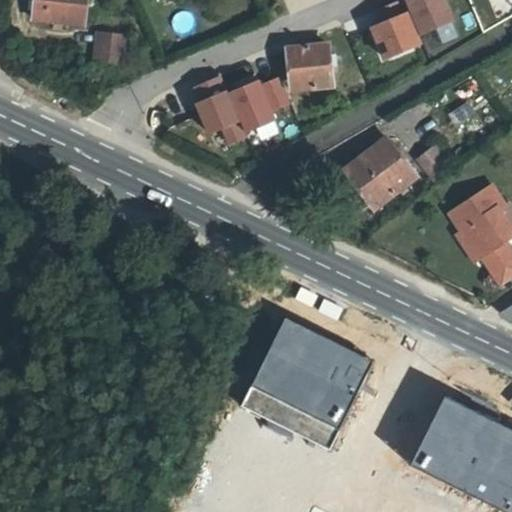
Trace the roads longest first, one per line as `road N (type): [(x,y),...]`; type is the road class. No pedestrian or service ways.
road 1 (primary): [(440,318),(42,142)]
road 2 (unknown): [(208,216),(511,30)]
road 3 (unclassified): [(42,142),(336,0)]
road 4 (residential): [(440,318),(348,511)]
